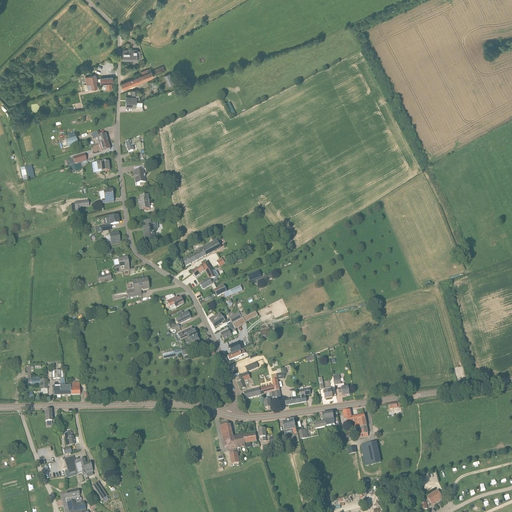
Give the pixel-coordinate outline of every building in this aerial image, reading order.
[(140,51),(137,51),(137,50),(122,50),(122,60),(137,60),(137,59),(141,60),(141,55),(140,55),(140,51)] [(156,75),(165,71),(163,66),(154,70),(156,75)] [(142,81),(154,76),(152,71),(139,76),(121,84),(123,89),(142,81)] [(174,84),(169,73),(163,76),(168,86),(174,84)] [(97,81),(96,77),(95,75),(85,77),(87,85),(88,90),(94,89),(97,88),(95,81),(97,81)] [(111,83),(113,83),(113,78),(100,79),(100,84),(106,83),(107,90),(112,90),(111,83)] [(136,98),(131,98),(126,98),(126,107),(132,107),(132,112),(143,111),(142,106),(142,103),(136,102),(136,98)] [(105,135),(101,136),(100,132),(92,135),(93,140),(97,139),(99,145),(108,142),(105,135)] [(68,147),(78,144),(76,138),(66,141),(68,147)] [(128,153),(133,151),(132,146),(136,145),(137,149),(137,152),(144,151),(143,144),(140,144),(139,138),(125,143),(128,153)] [(101,153),(110,150),(108,142),(99,145),(101,153)] [(73,159),(73,160),(74,164),(86,161),(84,155),(73,159)] [(108,163),(101,164),(100,161),(96,162),(97,170),(100,170),(101,172),(109,171),(108,163)] [(82,169),(81,163),(74,165),(75,166),(71,167),(73,172),(80,171),(82,169)] [(26,170),(28,180),(34,179),(32,166),(25,168),(26,170)] [(143,170),(146,170),(145,166),(134,168),(135,171),(133,171),(135,184),(145,183),(143,170)] [(102,204),(104,203),(109,203),(108,200),(113,199),(112,191),(103,192),(104,199),(101,200),(102,204)] [(140,211),(150,209),(148,195),(140,197),(140,200),(138,201),(140,211)] [(74,203),(75,213),(81,213),(80,208),(89,207),(88,201),(74,203)] [(110,225),(114,225),(119,224),(117,216),(106,218),(107,225),(95,228),(96,233),(100,232),(111,230),(110,225)] [(157,223),(151,224),(150,219),(143,220),(144,227),(143,228),(145,241),(155,240),(154,231),(156,231),(156,229),(158,229),(157,223)] [(107,247),(111,246),(116,245),(116,241),(119,241),(120,241),(118,234),(109,235),(110,242),(106,243),(107,247)] [(185,267),(221,248),(216,239),(200,248),(193,252),(194,255),(183,261),(185,267)] [(128,267),(128,263),(127,258),(118,259),(119,265),(114,266),(116,273),(124,271),(124,268),(128,267)] [(221,259),(216,262),(220,268),(227,263),(225,259),(222,260),(221,259)] [(207,273),(211,280),(212,279),(219,276),(216,270),(213,271),(208,263),(193,274),(196,278),(205,271),(207,273)] [(258,271),(248,275),(250,282),(261,277),(258,271)] [(100,282),(111,280),(110,274),(99,277),(100,282)] [(141,291),(144,290),(149,289),(147,279),(132,282),(133,290),(126,292),(127,298),(142,296),(141,291)] [(216,289),(214,284),(213,284),(212,284),(211,282),(210,281),(209,280),(203,283),(200,285),(203,290),(211,285),(212,288),(217,297),(227,292),(223,285),(216,289)] [(230,291),(232,295),(232,296),(233,296),(242,291),(240,286),(230,291)] [(181,298),(176,300),(174,295),(165,297),(170,308),(172,311),(176,309),(176,308),(184,304),(181,298)] [(179,317),(176,319),(179,325),(187,321),(191,319),(188,311),(183,314),(182,311),(177,313),(179,317)] [(237,321),(242,319),(239,314),(239,313),(229,318),(232,324),(237,321)] [(219,326),(225,322),(220,314),(216,316),(213,318),(212,317),(209,319),(215,328),(219,326)] [(236,332),(234,327),(233,324),(227,327),(229,332),(226,333),(221,335),(224,341),(232,337),(237,335),(236,332)] [(178,334),(181,341),(187,338),(188,338),(188,339),(189,339),(190,339),(193,345),(195,344),(200,341),(195,330),(193,331),(192,328),(178,334)] [(260,332),(262,340),(272,338),(270,330),(260,332)] [(239,343),(238,342),(228,347),(232,355),(242,350),(241,350),(244,348),(241,342),(239,343)] [(181,348),(181,350),(180,350),(182,355),(183,356),(189,355),(187,347),(181,348)] [(182,355),(180,350),(162,354),(162,355),(164,359),(178,356),(182,355)] [(229,361),(242,355),(246,353),(244,350),(228,357),(229,361)] [(247,372),(255,369),(253,363),(245,366),(247,372)] [(41,381),(40,378),(40,377),(31,378),(30,366),(27,366),(28,379),(23,380),(23,387),(31,386),(31,383),(47,383),(47,380),(41,381)] [(71,395),(70,386),(65,386),(63,371),(54,371),(52,371),(51,371),(51,379),(60,379),(60,386),(60,396),(71,395)] [(241,375),(244,382),(250,379),(248,372),(241,375)] [(279,387),(278,380),(284,379),(283,374),(273,376),(274,381),(272,381),(273,386),(244,394),(246,400),(270,393),(274,392),(273,388),(279,387)] [(333,375),(333,379),(334,385),(338,385),(341,384),(340,378),(339,375),(333,375)] [(323,389),(322,380),(322,378),(318,378),(320,390),(324,389),(324,391),(325,399),(332,398),(331,390),(331,388),(323,389)] [(80,395),(79,390),(79,383),(70,383),(70,386),(71,395),(80,395)] [(348,387),(344,388),(344,384),(341,384),(338,385),(339,393),(342,393),(342,396),(350,395),(348,387)] [(306,402),(305,396),(310,395),(309,389),(302,390),(299,391),(301,397),(303,397),(303,398),(297,399),(297,404),(306,402)] [(271,408),(271,403),(275,402),(274,399),(264,401),(265,409),(271,408)] [(358,420),(365,419),(364,415),(351,418),(349,410),(343,412),(344,417),(345,420),(346,420),(347,424),(353,423),(358,422),(358,420)] [(334,425),(333,418),(333,413),(323,414),(323,420),(324,422),(325,422),(325,423),(326,423),(326,426),(334,425)] [(367,427),(365,420),(365,419),(358,420),(358,422),(353,423),(354,427),(355,427),(357,438),(362,438),(368,437),(368,434),(367,427)] [(296,430),(295,425),(294,420),(282,423),(284,432),(285,436),(297,434),(296,433),(296,430)] [(325,422),(324,422),(323,420),(324,423),(314,424),(315,429),(327,427),(326,426),(326,423),(325,423),(325,422)] [(222,435),(232,433),(230,425),(229,426),(228,422),(220,424),(222,435)] [(308,438),(307,430),(304,430),(298,431),(300,440),(308,438)] [(73,437),(71,437),(71,432),(64,433),(66,446),(74,445),(73,437)] [(236,449),(234,439),(233,439),(232,433),(222,435),(225,448),(228,447),(229,451),(234,450),(236,449)] [(257,442),(256,440),(256,435),(247,437),(247,435),(243,436),(244,444),(257,442)] [(245,447),(244,444),(243,436),(239,437),(238,437),(234,438),(234,439),(236,449),(245,447)] [(376,442),(361,445),(365,466),(381,462),(376,442)] [(232,464),(239,463),(237,453),(230,455),(232,464)] [(77,472),(75,462),(73,457),(64,459),(68,471),(64,472),(67,479),(71,478),(69,474),(77,472)] [(87,466),(87,464),(85,464),(84,460),(79,461),(75,462),(77,472),(78,475),(82,474),(82,476),(86,474),(85,470),(87,470),(86,466),(87,466)] [(93,472),(91,468),(90,463),(87,464),(87,466),(86,466),(87,470),(85,470),(86,474),(93,472)] [(105,493),(98,483),(91,487),(99,497),(100,500),(106,496),(105,493)] [(80,499),(79,499),(78,495),(79,494),(78,489),(60,493),(62,498),(67,497),(68,502),(66,502),(67,506),(81,503),(80,499)] [(428,497),(432,504),(440,500),(435,493),(428,497)] [(84,502),(81,503),(67,506),(68,511),(88,511),(86,511),(84,502)]
